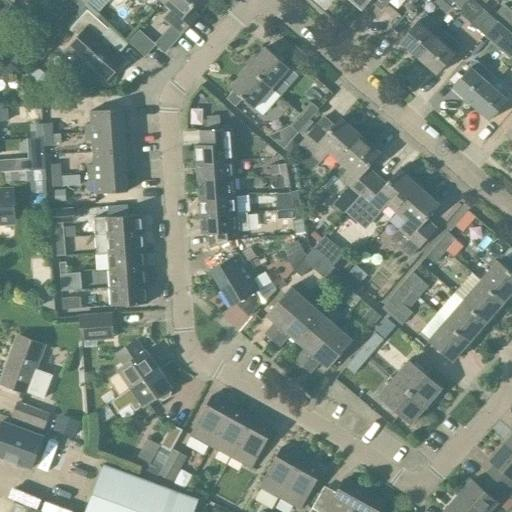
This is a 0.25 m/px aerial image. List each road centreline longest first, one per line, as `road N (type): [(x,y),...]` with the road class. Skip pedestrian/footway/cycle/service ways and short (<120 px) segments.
road 1 (residential): [(252,0),(165,95),(185,361),(377,467),(419,476),(433,472),(496,403),(511,365)]
road 2 (residential): [(511,217),(267,0)]
